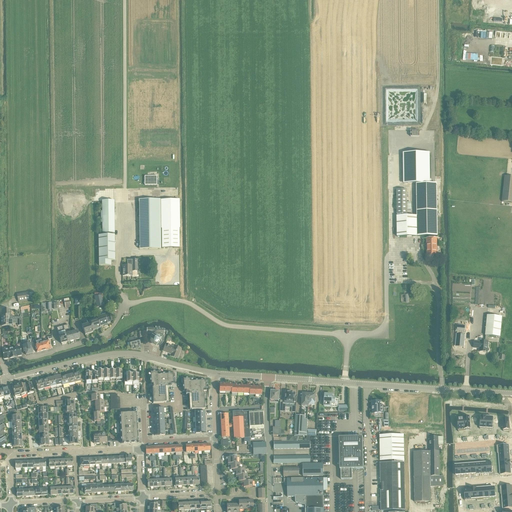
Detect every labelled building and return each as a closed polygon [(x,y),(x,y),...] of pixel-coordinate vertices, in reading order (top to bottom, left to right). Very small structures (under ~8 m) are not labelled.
[(429,153),(403,154),(404,183),(429,183),(429,153)] [(503,194),(502,200),(511,201),(511,175),(506,175),(503,194)] [(156,176),(144,176),(144,185),(156,185),(156,181),(156,176)] [(407,190),(397,190),(397,214),(407,214),(407,202),(407,190)] [(417,216),(397,217),(397,237),(437,236),(437,196),(416,196),(417,216)] [(159,200),(139,200),(139,249),(160,248),(159,200)] [(178,200),(161,200),(162,248),(179,248),(178,200)] [(102,212),(101,212),(101,224),(102,224),(102,234),(114,234),(114,217),(114,201),(101,201),(102,212)] [(114,235),(98,236),(99,266),(111,266),(111,261),(115,261),(114,235)] [(437,238),(426,239),(426,244),(427,257),(437,257),(437,238)] [(127,266),(122,266),(122,276),(132,276),(132,271),(137,271),(137,260),(127,260),(127,264),(127,266)] [(29,294),(17,296),(17,297),(18,302),(19,302),(30,300),(30,299),(29,294)] [(101,295),(95,297),(97,307),(103,306),(102,298),(101,295)] [(1,317),(1,319),(1,320),(1,321),(15,321),(15,322),(21,321),(20,318),(12,318),(12,315),(10,315),(10,309),(2,309),(3,315),(1,316),(1,317)] [(105,315),(97,318),(100,328),(100,327),(108,324),(107,323),(111,322),(109,314),(105,315)] [(487,316),(485,336),(485,340),(488,341),(489,336),(500,337),(502,317),(487,316)] [(97,319),(89,322),(93,333),(93,332),(92,331),(100,328),(97,318),(96,318),(97,319)] [(90,324),(82,326),(85,335),(93,333),(89,322),(90,324)] [(68,325),(63,327),(67,342),(73,341),(71,333),(70,333),(68,325)] [(456,334),(455,346),(463,347),(464,335),(459,335),(459,332),(464,332),(465,326),(457,326),(457,331),(457,334),(456,334)] [(63,327),(58,328),(60,336),(59,336),(61,344),(67,342),(63,327)] [(146,334),(152,334),(160,334),(160,335),(164,335),(164,331),(164,329),(159,329),(159,327),(155,327),(155,329),(147,329),(146,334)] [(77,331),(71,333),(73,341),(80,339),(77,331)] [(135,337),(129,339),(130,342),(129,342),(131,348),(135,347),(135,349),(141,348),(139,340),(136,341),(135,337)] [(36,345),(34,345),(36,352),(43,351),(41,343),(40,339),(36,340),(37,342),(36,342),(36,345)] [(474,342),(474,348),(479,349),(479,352),(484,352),(484,353),(485,353),(485,352),(487,353),(487,352),(488,352),(489,351),(489,350),(489,349),(488,348),(488,342),(488,341),(485,340),(485,341),(480,341),(480,342),(474,342)] [(29,341),(22,343),(22,346),(23,348),(22,348),(24,352),(25,352),(26,355),(33,353),(29,341)] [(48,341),(41,343),(43,351),(50,349),(48,341)] [(165,344),(163,352),(170,354),(170,356),(177,359),(181,349),(174,346),(173,347),(165,344)] [(150,373),(149,373),(149,377),(150,377),(150,383),(150,385),(153,385),(153,388),(152,388),(153,404),(166,403),(165,387),(168,387),(168,388),(169,388),(170,387),(171,387),(171,385),(171,384),(174,384),(173,378),(175,378),(174,374),(173,374),(173,373),(168,374),(160,374),(160,372),(150,372),(150,373)] [(78,373),(72,374),(74,383),(81,382),(78,373)] [(127,376),(124,376),(124,383),(127,383),(132,383),(132,373),(127,373),(127,376)] [(72,374),(66,376),(68,385),(74,383),(72,374)] [(60,376),(54,377),(56,386),(62,385),(60,377),(60,376)] [(66,376),(60,377),(62,385),(62,386),(68,385),(66,376)] [(54,377),(48,379),(50,388),(56,386),(54,377)] [(183,380),(181,380),(181,383),(183,383),(183,387),(183,392),(186,392),(186,395),(187,395),(189,395),(191,395),(192,410),(204,409),(204,394),(203,394),(203,391),(206,391),(206,385),(207,385),(207,381),(206,381),(206,380),(193,381),(193,378),(187,379),(182,379),(183,380)] [(48,379),(42,380),(44,389),(50,388),(48,379)] [(42,380),(36,382),(38,391),(44,389),(42,380)] [(25,384),(27,394),(27,395),(34,393),(31,383),(28,384),(28,385),(25,386),(25,384)] [(16,386),(12,387),(15,396),(17,395),(17,396),(21,396),(18,384),(15,385),(16,386)] [(21,384),(18,384),(21,396),(22,396),(25,394),(25,393),(27,393),(27,394),(25,384),(21,385),(21,384)] [(8,387),(1,389),(3,397),(10,395),(8,387)] [(271,393),(271,401),(274,401),(274,400),(279,400),(279,392),(274,391),(274,393),(271,393)] [(280,401),(280,412),(285,412),(285,407),(285,406),(292,407),(292,406),(294,406),(294,404),(295,394),(292,393),(291,392),(286,392),(285,401),(280,401)] [(308,407),(308,411),(310,411),(315,411),(315,406),(315,402),(316,402),(316,400),(315,399),(315,394),(314,393),(312,393),(312,394),(309,394),(308,407)] [(321,396),(321,399),(325,399),(324,407),(332,407),(338,408),(338,406),(339,398),(335,398),(335,399),(332,399),(332,396),(332,395),(325,395),(325,396),(321,396)] [(380,401),(372,401),(372,414),(380,414),(380,413),(383,413),(383,405),(380,405),(380,401)] [(423,404),(411,404),(411,413),(423,413),(423,404)] [(262,411),(248,412),(249,430),(263,429),(262,411)] [(120,424),(116,424),(117,434),(121,433),(121,441),(121,444),(128,443),(131,442),(131,443),(138,443),(136,412),(129,413),(127,413),(126,413),(120,413),(119,413),(120,424)] [(242,417),(233,417),(233,424),(234,439),(236,439),(250,438),(249,430),(248,412),(247,412),(245,412),(242,412),(242,417)] [(94,418),(93,418),(93,420),(94,421),(94,422),(97,421),(97,425),(101,424),(105,424),(105,421),(100,421),(100,413),(93,413),(94,418)] [(220,416),(219,416),(220,419),(221,425),(228,425),(228,415),(220,415),(220,416)] [(296,415),(294,437),(306,436),(306,435),(307,430),(307,424),(307,419),(301,419),(301,416),(296,415)] [(504,422),(501,422),(502,427),(504,427),(504,431),(511,431),(510,418),(503,419),(504,422)] [(221,434),(220,434),(221,437),(221,438),(221,440),(221,447),(228,447),(228,446),(230,446),(230,444),(228,444),(227,440),(226,438),(229,437),(228,425),(221,425),(221,434)] [(93,433),(91,433),(91,441),(93,441),(93,443),(99,443),(99,434),(93,434),(93,433)] [(403,435),(379,436),(380,461),(404,460),(403,435)] [(362,437),(339,438),(340,470),(341,470),(341,480),(352,479),(352,469),(363,469),(362,437)] [(266,443),(253,443),(253,455),(266,454),(266,443)] [(509,445),(498,446),(498,453),(509,452),(509,445)] [(509,452),(498,453),(499,460),(510,460),(509,452)] [(83,459),(79,459),(80,467),(89,467),(89,465),(89,458),(83,459)] [(510,460),(499,460),(499,468),(510,467),(510,460)] [(404,463),(380,463),(380,483),(382,483),(382,491),(380,491),(381,511),(405,510),(404,463)] [(323,464),(303,464),(303,477),(323,476),(323,464)] [(510,467),(499,468),(500,475),(511,474),(510,467)] [(299,468),(284,468),(284,477),(299,477),(299,468)] [(177,476),(173,476),(174,486),(175,486),(181,486),(181,479),(178,479),(177,476)] [(323,511),(323,478),(284,479),(284,485),(287,486),(287,497),(295,497),(295,503),(305,505),(305,511),(323,511)] [(84,487),(81,487),(82,491),(85,491),(85,493),(91,493),(90,484),(87,484),(87,487),(84,487)] [(511,489),(511,486),(501,487),(501,494),(511,493),(511,489)] [(511,493),(501,494),(502,501),(511,500),(511,493)] [(252,500),(244,501),(245,509),(253,509),(252,500)] [(511,500),(502,501),(503,509),(511,507),(511,500)] [(149,504),(149,510),(157,511),(158,507),(164,508),(164,502),(160,502),(154,502),(154,504),(149,504)] [(114,506),(112,507),(112,509),(116,509),(116,506),(118,506),(119,511),(127,511),(126,505),(121,505),(120,503),(114,504),(114,506)]
